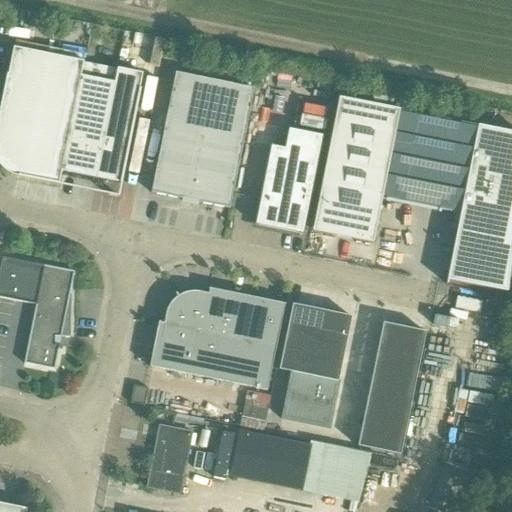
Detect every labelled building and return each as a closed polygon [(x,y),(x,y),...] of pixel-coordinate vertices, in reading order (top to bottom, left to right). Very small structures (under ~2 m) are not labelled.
[(6,75),(0,106),(0,167),(2,170),(5,172),(9,175),(13,176),(15,177),(17,178),(17,176),(58,185),(61,172),(62,173),(82,77),(80,77),(83,62),(13,48),(8,75),(6,75)] [(117,84),(98,180),(120,184),(137,101),(138,101),(140,90),(139,89),(142,74),(117,69),(114,83),(117,84)] [(229,209),(253,89),(175,73),(151,194),(183,200),(182,203),(196,206),(197,203),(229,209)] [(117,84),(114,83),(82,77),(62,173),(98,180),(117,84)] [(511,241),(511,133),(339,99),(311,232),(372,244),(381,199),(459,215),(445,285),(447,285),(447,281),(506,293),(511,241)] [(273,148),(257,227),(305,237),(324,138),(290,131),(287,151),(273,148)] [(0,283),(0,298),(38,307),(26,365),(56,371),(60,351),(63,351),(64,348),(57,347),(57,339),(73,339),(74,283),(76,273),(5,259),(0,283)] [(203,334),(278,350),(287,306),(210,291),(210,292),(211,292),(210,296),(201,294),(196,294),(191,294),(186,295),(185,296),(181,298),(180,299),(203,334)] [(180,299),(181,298),(178,295),(177,296),(179,299),(174,303),(171,307),(171,308),(169,312),(167,316),(165,326),(161,325),(161,324),(160,324),(151,369),(152,369),(269,393),(278,350),(203,334),(180,299)] [(287,326),(347,338),(351,317),(292,305),(287,326)] [(382,323),(377,348),(420,357),(425,332),(382,323)] [(287,326),(283,347),(343,359),(347,338),(287,326)] [(338,383),(343,359),(283,347),(278,370),(338,383)] [(377,348),(372,373),(415,382),(420,357),(377,348)] [(415,382),(372,373),(366,398),(410,406),(415,382)] [(293,374),(283,421),(330,431),(340,384),(293,374)] [(148,389),(134,387),(131,405),(145,407),(148,389)] [(366,398),(361,422),(405,431),(410,406),(366,398)] [(405,431),(361,422),(356,447),(400,456),(405,431)] [(148,487),(178,493),(190,435),(172,432),(169,441),(158,439),(148,487)] [(240,433),(239,438),(231,478),(300,491),(309,446),(240,433)]
